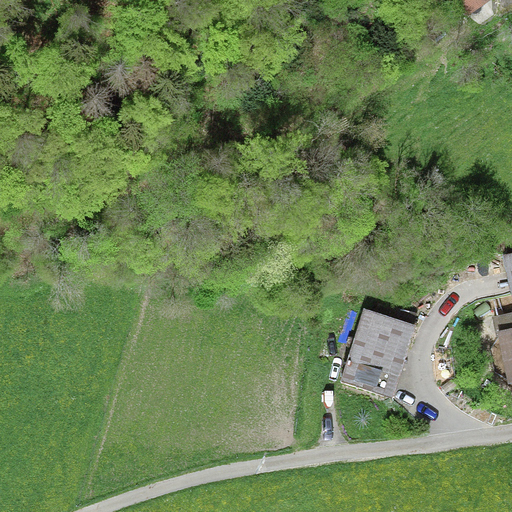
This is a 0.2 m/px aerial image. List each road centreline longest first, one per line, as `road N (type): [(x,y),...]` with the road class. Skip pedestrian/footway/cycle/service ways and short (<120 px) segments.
road 1 (track): [(0,238),(373,86),(510,0)]
road 2 (unclassified): [(178,484),(267,463),(511,434)]
